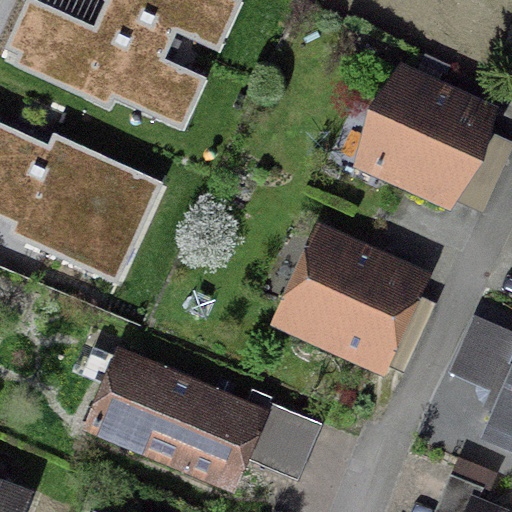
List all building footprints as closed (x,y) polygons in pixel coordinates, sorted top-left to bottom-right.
[(28,0),(3,55),(162,125),(218,0),(106,0),(122,7),(109,35),(31,0),(28,0)] [(447,117),(453,105),(402,82),(386,117),(366,125),(377,154),(371,168),(450,205),(482,133),(447,117)] [(94,275),(140,172),(55,135),(9,237),(94,275)] [(323,243),(286,326),(371,365),(404,294),(368,278),(374,266),(323,243)] [(229,488),(257,421),(116,361),(87,429),(229,488)] [(511,385),(485,451),(511,461),(511,385)] [(0,511),(18,511),(22,502),(0,493),(0,511)]
